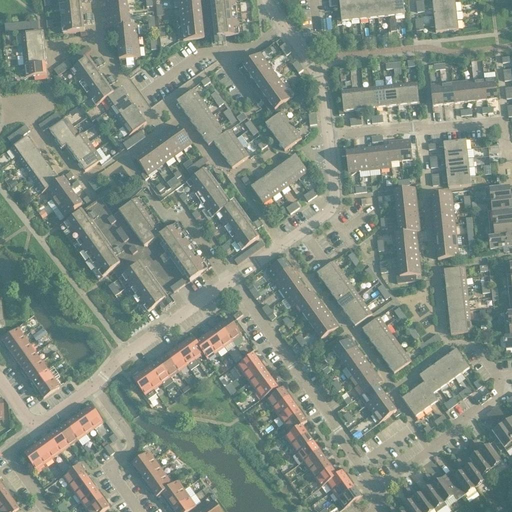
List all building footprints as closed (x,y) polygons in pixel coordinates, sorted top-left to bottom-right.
[(59,0),(61,13),(82,11),(80,0),(59,0)] [(181,21),(178,0),(173,0),(176,21),(181,21)] [(204,40),(201,8),(199,0),(178,0),(181,21),(183,42),(204,40)] [(235,4),(234,0),(213,0),(214,6),(217,39),(230,37),(239,36),(235,4)] [(339,1),(341,19),(341,23),(342,23),(351,22),(348,0),(344,0),(343,0),(342,0),(339,0),(339,1)] [(348,0),(351,22),(360,21),(357,0),(348,0)] [(357,0),(360,21),(368,20),(366,0),(357,0)] [(366,0),(368,20),(377,19),(375,0),(366,0)] [(375,0),(377,19),(386,18),(384,0),(375,0)] [(384,0),(386,18),(395,17),(393,0),(384,0)] [(393,0),(395,17),(405,16),(402,0),(393,0)] [(456,13),(455,4),(428,7),(428,11),(433,10),(434,16),(456,13)] [(108,18),(129,16),(127,5),(106,7),(108,18)] [(84,33),(82,11),(61,13),(63,35),(80,33),(81,38),(88,37),(87,32),(84,33)] [(457,22),(456,13),(434,16),(434,21),(429,22),(430,25),(457,22)] [(130,26),(129,16),(108,18),(109,29),(116,28),(130,26)] [(458,31),(457,22),(430,25),(430,29),(435,28),(436,34),(458,31)] [(117,39),(138,36),(137,25),(130,26),(116,28),(117,39)] [(22,46),(43,44),(42,33),(21,35),(22,46)] [(118,49),(139,47),(138,36),(117,39),(118,49)] [(44,54),(43,44),(22,46),(23,57),(44,54)] [(282,54),(288,50),(284,45),(279,50),(282,54)] [(139,47),(118,49),(119,61),(140,58),(139,47)] [(291,54),(288,50),(282,54),(285,58),(291,54)] [(24,67),(45,65),(44,54),(23,57),(24,67)] [(250,77),(267,65),(260,55),(243,68),(247,72),(250,77)] [(103,58),(92,64),(95,69),(106,63),(103,58)] [(83,89),(101,76),(88,59),(70,71),(83,89)] [(68,62),(63,65),(67,71),(72,68),(68,62)] [(294,72),(300,67),(297,63),(291,67),(294,72)] [(45,65),(24,67),(26,78),(46,76),(45,65)] [(63,65),(59,68),(63,74),(67,71),(63,65)] [(273,73),(267,65),(250,77),(256,86),(273,73)] [(303,72),(300,67),(294,72),(297,76),(303,72)] [(54,71),(58,77),(63,74),(59,68),(54,71)] [(256,86),(262,94),(279,82),(273,73),(256,86)] [(96,107),(104,102),(104,101),(113,94),(101,76),(83,89),(96,107)] [(210,84),(207,79),(201,83),(205,88),(210,84)] [(495,80),(484,81),(487,102),(498,100),(495,80)] [(484,81),(474,82),(476,103),(487,102),(484,81)] [(286,91),(279,82),(262,94),(269,103),(286,91)] [(474,82),(463,83),(465,104),(476,103),(474,82)] [(454,105),(465,104),(463,83),(452,84),(454,105)] [(417,84),(406,85),(408,106),(419,105),(417,84)] [(444,106),(454,105),(452,84),(441,85),(444,106)] [(395,86),(397,107),(408,106),(406,85),(395,86)] [(444,106),(441,85),(430,87),(433,108),(444,106)] [(395,86),(384,88),(387,108),(397,107),(395,86)] [(384,88),(374,89),(376,110),(387,108),(384,88)] [(121,89),(113,94),(104,101),(104,102),(110,110),(127,98),(121,89)] [(365,111),(376,110),(374,89),(363,90),(365,111)] [(354,112),(365,111),(363,90),(352,91),(354,112)] [(177,103),(183,112),(200,100),(194,91),(177,103)] [(286,91),(269,103),(275,112),(292,100),(286,91)] [(344,113),(354,112),(352,91),(341,92),(343,109),(343,113),(344,113)] [(211,97),(215,102),(220,99),(215,93),(211,97)] [(297,99),(300,103),(305,100),(302,95),(297,99)] [(133,107),(127,98),(110,110),(116,119),(133,107)] [(224,105),(220,99),(215,102),(219,108),(224,105)] [(295,107),(300,103),(297,99),(292,103),(295,107)] [(183,112),(190,121),(207,109),(200,100),(183,112)] [(123,128),(140,116),(133,107),(116,119),(123,128)] [(190,121),(196,129),(213,117),(207,109),(190,121)] [(223,114),(227,120),(232,117),(228,111),(223,114)] [(272,134),(289,122),(282,113),(265,125),(272,134)] [(53,117),(57,123),(61,120),(57,114),(53,117)] [(243,114),(237,119),(240,124),(247,119),(243,114)] [(146,125),(140,116),(123,128),(129,137),(146,125)] [(53,117),(48,120),(52,126),(57,123),(53,117)] [(196,129),(202,138),(219,126),(213,117),(196,129)] [(236,122),(232,117),(227,120),(232,126),(236,122)] [(48,120),(44,123),(48,129),(52,126),(48,120)] [(56,141),(73,129),(67,120),(49,132),(56,141)] [(245,125),(249,131),(254,128),(249,122),(245,125)] [(295,131),(289,122),(272,134),(278,143),(295,131)] [(43,132),(48,129),(44,123),(39,127),(43,132)] [(21,130),(25,135),(30,132),(26,126),(21,130)] [(209,147),(213,144),(225,135),(219,126),(202,138),(209,147)] [(171,134),(183,151),(192,145),(180,128),(171,134)] [(258,134),(254,128),(249,131),(253,137),(258,134)] [(62,150),(66,147),(79,137),(73,129),(56,141),(62,150)] [(21,130),(17,133),(21,139),(25,135),(21,130)] [(230,131),(225,135),(213,144),(220,152),(237,140),(230,131)] [(295,131),(278,143),(285,152),(302,140),(295,131)] [(137,135),(141,141),(145,138),(141,132),(137,135)] [(17,133),(12,136),(16,142),(21,139),(17,133)] [(66,147),(72,155),(89,143),(83,134),(79,137),(66,147)] [(183,151),(171,134),(162,140),(174,157),(183,151)] [(137,135),(132,139),(136,144),(141,141),(137,135)] [(12,145),(16,142),(12,136),(8,139),(12,145)] [(17,159),(34,147),(27,138),(10,150),(17,159)] [(132,139),(128,142),(132,148),(136,144),(132,139)] [(174,157),(162,140),(153,147),(165,164),(174,157)] [(243,149),(237,140),(220,152),(226,161),(243,149)] [(410,141),(399,142),(402,163),(412,162),(410,141)] [(127,151),(132,148),(128,142),(123,145),(127,151)] [(262,151),(267,147),(264,142),(258,146),(262,151)] [(402,163),(399,142),(388,143),(389,148),(391,164),(402,163)] [(444,153),(467,151),(466,142),(443,144),(443,145),(438,145),(439,149),(444,148),(444,153)] [(96,152),(89,143),(72,155),(79,164),(96,152)] [(34,147),(17,159),(23,168),(40,156),(34,147)] [(165,164),(153,147),(144,153),(156,170),(165,164)] [(389,148),(378,149),(381,170),(392,169),(391,164),(389,148)] [(243,149),(226,161),(232,170),(249,158),(243,149)] [(378,149),(368,151),(370,171),(381,170),(378,149)] [(359,173),(370,171),(368,151),(357,152),(359,173)] [(440,159),(440,163),(468,160),(467,151),(444,153),(445,159),(440,159)] [(102,161),(96,152),(79,164),(85,173),(102,161)] [(357,152),(346,153),(346,157),(348,174),(359,173),(357,152)] [(135,159),(145,173),(148,176),(156,170),(144,153),(135,159)] [(29,177),(46,165),(40,156),(23,168),(29,177)] [(295,157),(286,163),(298,180),(308,174),(295,157)] [(469,169),(468,160),(440,163),(441,166),(446,166),(446,171),(469,169)] [(290,187),(298,180),(286,163),(278,170),(290,187)] [(36,185),(53,173),(46,165),(29,177),(36,185)] [(470,178),(469,169),(446,171),(447,177),(442,177),(442,181),(470,178)] [(281,193),(290,187),(278,170),(269,176),(281,193)] [(212,219),(216,216),(229,206),(204,171),(186,183),(212,219)] [(120,186),(130,177),(125,172),(115,181),(120,186)] [(59,182),(53,173),(36,185),(42,194),(46,192),(46,191),(59,182)] [(148,176),(145,173),(141,176),(145,181),(149,179),(148,176)] [(272,199),(281,193),(269,176),(260,182),(272,199)] [(246,177),(242,181),(246,187),(250,183),(246,177)] [(91,187),(97,183),(94,178),(88,182),(91,187)] [(470,178),(442,181),(443,184),(448,184),(448,190),(471,187),(470,178)] [(52,200),(69,188),(63,179),(59,182),(46,191),(46,192),(52,200)] [(263,206),(272,199),(260,182),(251,189),(263,206)] [(101,187),(97,183),(91,187),(95,192),(101,187)] [(485,190),(487,202),(511,199),(511,193),(510,194),(509,187),(485,190)] [(58,209),(75,197),(69,188),(52,200),(58,209)] [(394,191),(395,202),(416,200),(415,189),(394,191)] [(431,196),(432,207),(453,205),(452,194),(431,196)] [(75,197),(58,209),(65,218),(82,206),(75,197)] [(211,268),(198,250),(179,224),(166,233),(140,198),(113,217),(101,200),(60,229),(99,282),(112,272),(144,317),(190,284),(211,268)] [(511,199),(487,202),(488,214),(511,211),(511,205),(511,204),(511,199)] [(416,200),(395,202),(397,213),(417,211),(416,200)] [(233,203),(229,206),(216,216),(242,252),(259,239),(233,203)] [(432,207),(433,218),(454,215),(453,205),(432,207)] [(44,211),(39,215),(43,220),(47,216),(44,211)] [(397,213),(398,224),(418,221),(417,211),(397,213)] [(488,214),(489,226),(511,223),(511,211),(488,214)] [(433,218),(434,228),(455,226),(454,215),(433,218)] [(398,224),(399,234),(416,232),(416,233),(420,232),(418,221),(398,224)] [(491,238),(505,236),(511,235),(511,223),(489,226),(490,237),(491,238)] [(456,237),(455,226),(434,228),(435,239),(456,237)] [(417,243),(416,233),(416,232),(399,234),(395,235),(396,246),(417,243)] [(509,253),(509,248),(506,248),(505,236),(491,238),(490,237),(489,237),(490,250),(503,249),(504,254),(509,253)] [(457,248),(456,237),(435,239),(437,250),(457,248)] [(418,254),(417,243),(396,246),(398,256),(418,254)] [(457,248),(437,250),(438,261),(459,259),(457,248)] [(348,257),(352,263),(357,260),(353,254),(348,257)] [(399,267),(420,265),(418,254),(398,256),(399,267)] [(267,273),(273,282),(290,270),(284,260),(267,273)] [(361,266),(357,260),(352,263),(356,269),(361,266)] [(317,275),(323,284),(341,272),(334,263),(317,275)] [(421,276),(420,265),(399,267),(400,277),(396,278),(397,285),(416,283),(416,276),(421,276)] [(365,272),(369,278),(374,275),(369,269),(365,272)] [(444,271),(445,282),(466,280),(465,269),(444,271)] [(273,282),(279,291),(296,278),(290,270),(273,282)] [(341,272),(323,284),(330,293),(347,280),(341,272)] [(378,280),(374,275),(369,278),(373,284),(378,280)] [(303,287),(296,278),(279,291),(286,299),(303,287)] [(330,293),(336,301),(353,289),(347,280),(330,293)] [(445,282),(446,293),(467,291),(466,280),(445,282)] [(377,289),(382,295),(386,292),(382,286),(377,289)] [(309,296),(303,287),(286,299),(292,308),(296,305),(309,296)] [(342,310),(359,298),(353,289),(336,301),(342,310)] [(468,302),(467,291),(446,293),(447,304),(468,302)] [(390,298),(386,292),(382,295),(386,301),(390,298)] [(313,293),(309,296),(296,305),(302,314),(319,302),(313,293)] [(366,307),(359,298),(342,310),(349,319),(366,307)] [(326,311),(319,302),(302,314),(309,323),(326,311)] [(469,312),(468,302),(447,304),(449,315),(469,312)] [(372,316),(366,307),(349,319),(355,328),(372,316)] [(394,313),(398,318),(403,315),(399,309),(394,313)] [(332,319),(326,311),(309,323),(315,332),(332,319)] [(240,312),(233,317),(236,321),(243,316),(240,312)] [(450,325),(471,323),(469,312),(449,315),(450,325)] [(407,321),(403,315),(398,318),(402,324),(407,321)] [(315,332),(321,340),(321,341),(325,338),(338,328),(332,319),(315,332)] [(362,331),(369,340),(386,328),(379,319),(362,331)] [(223,322),(220,324),(233,343),(241,336),(230,320),(224,324),(223,322)] [(472,334),(471,323),(450,325),(451,336),(472,334)] [(217,328),(213,332),(224,349),(233,343),(220,324),(216,327),(217,328)] [(407,330),(411,336),(415,333),(411,327),(407,330)] [(369,340),(375,349),(392,336),(386,328),(369,340)] [(7,350),(24,338),(17,329),(6,337),(0,341),(0,343),(2,346),(3,345),(7,350)] [(206,334),(203,336),(216,354),(224,349),(213,332),(208,336),(206,334)] [(420,339),(415,333),(411,336),(415,342),(420,339)] [(437,335),(420,348),(424,354),(442,341),(437,335)] [(201,340),(196,344),(204,355),(203,355),(207,361),(216,354),(203,336),(200,339),(201,340)] [(398,345),(392,336),(375,349),(381,357),(398,345)] [(9,356),(11,359),(29,346),(24,338),(7,350),(11,355),(9,356)] [(186,340),(183,343),(196,361),(203,355),(204,355),(196,344),(193,338),(187,342),(186,340)] [(333,351),(339,360),(356,348),(350,339),(333,351)] [(180,347),(175,350),(187,367),(196,361),(183,343),(179,345),(180,347)] [(405,354),(398,345),(381,357),(388,366),(405,354)] [(29,346),(11,359),(14,363),(15,361),(19,366),(35,355),(29,346)] [(453,353),(449,356),(462,375),(470,370),(456,351),(453,347),(450,349),(453,353)] [(339,360),(345,369),(363,357),(356,348),(339,360)] [(169,352),(166,355),(179,373),(187,367),(175,350),(170,354),(169,352)] [(405,354),(388,366),(394,375),(411,363),(405,354)] [(21,373),(23,376),(41,363),(35,355),(19,366),(22,371),(21,373)] [(164,359),(159,362),(171,379),(179,373),(166,355),(162,357),(164,359)] [(237,367),(243,376),(261,362),(259,359),(257,360),(253,355),(237,367)] [(442,356),(439,358),(455,380),(462,375),(449,356),(444,360),(442,356)] [(369,365),(363,357),(345,369),(352,378),(369,365)] [(447,385),(455,380),(439,358),(436,360),(439,364),(434,367),(447,385)] [(153,364),(149,367),(162,385),(171,379),(159,362),(154,366),(153,364)] [(243,376),(249,384),(266,372),(262,367),(264,366),(261,362),(243,376)] [(27,378),(31,383),(47,371),(41,363),(23,376),(25,379),(27,378)] [(375,374),(369,365),(352,378),(358,386),(375,374)] [(440,391),(447,385),(434,367),(430,370),(427,366),(424,368),(440,391)] [(147,371),(142,374),(154,391),(162,385),(149,367),(146,369),(147,371)] [(433,396),(440,391),(424,368),(421,370),(424,374),(419,378),(424,384),(433,396)] [(33,389),(35,393),(53,379),(47,371),(31,383),(34,388),(33,389)] [(249,384),(255,392),(273,379),(271,376),(269,377),(266,372),(249,384)] [(145,397),(154,391),(142,374),(137,378),(136,376),(132,379),(145,397)] [(358,386),(364,395),(377,386),(378,386),(382,383),(375,374),(358,386)] [(232,395),(237,391),(229,381),(233,379),(230,375),(222,382),(232,395)] [(59,388),(53,379),(35,393),(37,396),(39,395),(43,400),(59,388)] [(276,382),(273,379),(255,392),(261,401),(278,389),(274,384),(276,382)] [(478,381),(474,385),(478,390),(482,387),(478,381)] [(417,383),(414,385),(430,408),(438,403),(433,396),(424,384),(420,387),(417,383)] [(410,395),(423,413),(430,408),(414,385),(411,387),(414,391),(410,395)] [(360,398),(367,407),(384,395),(378,386),(377,386),(364,395),(360,398)] [(272,410),(291,397),(288,393),(287,395),(283,389),(266,401),(272,410)] [(463,392),(467,398),(472,395),(468,389),(463,392)] [(463,401),(467,398),(463,392),(459,395),(463,401)] [(416,419),(423,413),(410,395),(405,398),(403,394),(400,396),(403,400),(402,400),(416,419)] [(390,403),(384,395),(367,407),(373,415),(390,403)] [(272,410),(278,418),(295,406),(291,401),(293,400),(291,397),(272,410)] [(449,403),(453,408),(457,405),(453,399),(449,403)] [(396,412),(390,403),(373,415),(379,424),(393,415),(396,412)] [(448,412),(453,408),(449,403),(444,406),(448,412)] [(284,426),(303,413),(300,410),(298,411),(295,406),(278,418),(284,426)] [(85,409),(82,412),(95,430),(103,424),(91,407),(86,411),(85,409)] [(511,439),(511,419),(507,423),(504,419),(504,417),(498,408),(492,412),(511,439)] [(399,410),(396,412),(393,415),(396,418),(402,414),(399,410)] [(82,412),(78,414),(79,416),(74,419),(86,436),(95,430),(82,412)] [(506,453),(511,448),(511,439),(492,412),(487,416),(493,425),(495,426),(497,429),(492,433),(497,440),(498,441),(504,450),(506,453)] [(284,426),(290,434),(290,435),(301,427),(302,427),(307,423),(303,418),(305,416),(303,413),(284,426)] [(439,420),(443,425),(448,422),(443,416),(439,420)] [(78,442),(86,436),(74,419),(70,423),(68,421),(65,424),(78,442)] [(439,429),(443,425),(439,420),(434,423),(439,429)] [(70,448),(78,442),(65,424),(62,426),(63,428),(58,431),(70,448)] [(290,435),(290,434),(285,438),(291,447),(309,434),(307,430),(305,432),(302,427),(301,427),(290,435)] [(429,427),(424,430),(428,436),(433,433),(429,427)] [(61,454),(70,448),(58,431),(53,435),(52,433),(48,435),(61,454)] [(359,432),(353,436),(356,441),(362,437),(359,432)] [(291,447),(297,455),(313,443),(310,438),(312,437),(309,434),(291,447)] [(53,460),(61,454),(48,435),(45,438),(46,440),(41,443),(53,460)] [(497,440),(493,443),(500,453),(504,450),(498,441),(497,440)] [(45,466),(53,460),(41,443),(36,447),(35,445),(32,447),(45,466)] [(313,443),(297,455),(303,464),(321,451),(319,447),(317,448),(313,443)] [(489,445),(479,452),(491,470),(502,462),(489,445)] [(110,457),(115,454),(109,446),(104,449),(110,457)] [(36,472),(45,466),(32,447),(28,450),(30,451),(24,455),(36,472)] [(303,464),(309,472),(325,460),(322,455),(324,454),(321,451),(303,464)] [(469,460),(472,465),(473,464),(482,477),(482,476),(491,470),(479,452),(469,460)] [(134,471),(137,474),(155,461),(149,453),(132,464),(136,470),(134,471)] [(325,460),(309,472),(315,480),(333,467),(331,464),(329,465),(325,460)] [(155,461),(137,474),(139,478),(141,477),(144,481),(161,470),(155,461)] [(473,464),(472,465),(463,471),(475,488),(486,481),(482,476),(482,477),(473,464)] [(63,479),(69,487),(85,475),(82,471),(84,469),(81,466),(63,479)] [(321,489),(326,485),(337,477),(337,476),(334,472),(335,470),(333,467),(315,480),(321,489)] [(146,488),(149,491),(167,478),(161,470),(144,481),(148,486),(146,488)] [(463,471),(449,481),(462,498),(475,488),(463,471)] [(326,485),(332,493),(350,480),(348,476),(346,478),(342,472),(337,476),(337,477),(326,485)] [(69,487),(75,496),(93,483),(91,479),(89,480),(85,475),(69,487)] [(157,499),(162,495),(162,494),(173,486),(172,486),(167,478),(149,491),(151,494),(153,493),(157,499)] [(442,479),(432,486),(444,503),(454,497),(457,502),(462,498),(449,481),(446,484),(442,479)] [(332,493),(338,501),(354,489),(351,484),(353,483),(350,480),(332,493)] [(163,500),(166,504),(184,491),(178,482),(172,486),(173,486),(162,494),(162,495),(165,499),(163,500)] [(75,496),(81,504),(97,492),(94,487),(95,486),(93,483),(75,496)] [(422,493),(434,510),(435,511),(440,511),(447,507),(444,503),(432,486),(422,493)] [(358,494),(354,489),(338,501),(344,510),(362,497),(360,493),(358,494)] [(170,506),(174,511),(190,499),(184,491),(166,504),(168,507),(170,506)] [(86,511),(105,499),(103,496),(101,497),(97,492),(81,504),(86,511)] [(422,493),(412,500),(420,511),(432,511),(434,510),(422,493)] [(9,499),(6,494),(0,497),(0,510),(13,501),(11,497),(9,499)] [(107,502),(105,499),(86,511),(105,511),(109,509),(106,504),(107,502)] [(190,511),(196,508),(190,499),(174,511),(190,511)] [(402,508),(405,511),(420,511),(412,500),(402,508)] [(16,504),(13,501),(0,510),(0,511),(16,511),(18,511),(14,505),(16,504)] [(208,505),(205,508),(207,511),(220,511),(215,503),(209,507),(208,505)]
